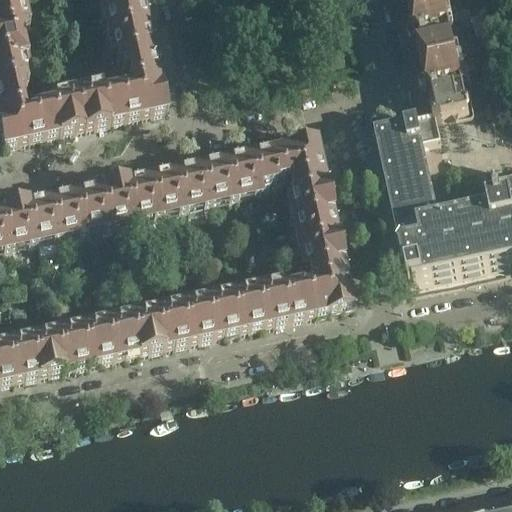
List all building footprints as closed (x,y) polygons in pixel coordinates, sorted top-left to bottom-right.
[(0,0),(0,8),(18,5),(17,0),(0,0)] [(141,4),(140,0),(100,0),(104,12),(141,4)] [(451,40),(445,12),(442,0),(405,0),(409,13),(408,14),(410,20),(410,21),(415,41),(414,42),(414,43),(414,44),(414,45),(414,46),(414,47),(415,48),(416,48),(416,47),(451,40)] [(24,30),(21,14),(26,13),(24,4),(18,5),(0,8),(0,35),(19,31),(24,30)] [(147,29),(141,4),(104,12),(98,13),(100,23),(106,22),(109,37),(147,29)] [(70,20),(68,13),(60,15),(61,21),(70,20)] [(61,21),(60,15),(52,17),(53,23),(61,21)] [(71,26),(70,20),(61,21),(63,28),(71,26)] [(63,28),(61,21),(53,23),(54,29),(63,28)] [(147,29),(109,37),(104,38),(106,48),(111,47),(115,62),(152,54),(147,29)] [(0,61),(20,57),(16,42),(22,40),(19,31),(0,35),(0,61)] [(463,96),(457,69),(451,40),(416,47),(416,48),(421,69),(421,70),(422,76),(423,77),(429,103),(463,96)] [(159,83),(152,54),(115,62),(117,72),(121,71),(123,80),(127,79),(129,90),(159,83)] [(0,87),(25,82),(22,67),(27,65),(25,56),(20,57),(0,61),(0,87)] [(78,70),(77,64),(69,66),(70,72),(78,70)] [(103,74),(101,65),(95,66),(97,75),(103,74)] [(70,72),(69,66),(60,68),(61,74),(70,72)] [(80,76),(78,70),(70,72),(71,78),(80,76)] [(71,78),(70,72),(61,74),(63,80),(71,78)] [(105,82),(103,74),(97,75),(99,83),(105,82)] [(47,86),(45,78),(39,79),(41,87),(47,86)] [(25,102),(23,92),(27,92),(25,82),(0,87),(0,118),(24,113),(21,103),(25,102)] [(166,119),(159,83),(129,90),(131,98),(135,101),(141,125),(166,119)] [(49,95),(47,86),(41,87),(43,96),(49,95)] [(109,132),(102,99),(101,94),(85,98),(84,92),(75,94),(84,137),(109,132)] [(84,137),(75,94),(65,97),(67,102),(51,105),(52,110),(59,143),(84,137)] [(141,125),(135,101),(131,98),(124,100),(123,95),(102,99),(109,132),(141,125)] [(469,123),(463,96),(429,103),(434,128),(434,129),(433,130),(433,131),(469,123)] [(59,143),(52,110),(31,115),(32,120),(25,122),(23,126),(28,150),(59,143)] [(28,150),(23,126),(25,122),(24,113),(0,118),(0,145),(2,155),(28,150)] [(438,151),(433,131),(433,130),(434,129),(434,128),(418,131),(418,133),(419,133),(424,155),(438,151)] [(511,202),(492,207),(494,218),(439,230),(423,155),(424,155),(419,133),(418,133),(378,142),(377,141),(375,144),(377,145),(376,145),(401,255),(399,258),(402,261),(408,290),(409,290),(410,294),(414,293),(414,294),(511,272),(511,202)] [(326,195),(316,147),(276,156),(283,186),(292,184),(293,189),(289,195),(290,203),(326,195)] [(283,186),(276,156),(250,162),(259,201),(266,200),(268,198),(268,195),(273,193),(274,192),(274,188),(283,186)] [(259,201),(250,162),(225,167),(233,205),(249,202),(251,206),(257,205),(259,201)] [(233,205),(225,167),(201,173),(209,211),(224,207),(225,212),(234,210),(233,205)] [(209,211),(201,173),(175,178),(184,216),(199,213),(201,217),(210,215),(209,211)] [(185,221),(184,216),(175,178),(151,183),(159,221),(173,219),(174,223),(185,221)] [(159,221),(151,183),(126,189),(134,227),(150,223),(151,228),(160,226),(159,221)] [(134,227),(126,189),(102,194),(110,232),(124,229),(126,234),(135,232),(134,227)] [(110,232),(102,194),(77,200),(85,238),(101,234),(102,239),(111,237),(110,232)] [(326,195),(290,203),(288,203),(291,217),(286,219),(288,229),(293,228),(332,219),(326,195)] [(85,238),(77,200),(52,206),(60,243),(76,240),(77,245),(86,243),(85,238)] [(60,243),(52,206),(27,211),(36,249),(50,246),(51,250),(61,248),(60,243)] [(36,249),(27,211),(3,216),(11,254),(25,251),(27,256),(37,253),(36,249)] [(11,254),(3,216),(0,216),(0,256),(1,256),(3,261),(12,259),(11,254)] [(337,244),(332,219),(293,228),(296,243),(291,244),(293,254),(337,244)] [(343,269),(337,244),(293,254),(295,263),(300,261),(304,277),(306,277),(343,269)] [(151,272),(149,265),(143,266),(144,273),(151,272)] [(353,315),(343,269),(306,277),(308,284),(314,288),(315,292),(306,294),(312,324),(353,315)] [(152,280),(151,272),(144,273),(146,281),(152,280)] [(146,281),(144,273),(138,275),(139,283),(146,281)] [(102,282),(101,276),(94,277),(95,284),(102,282)] [(104,290),(102,282),(95,284),(97,292),(104,290)] [(52,293),(50,286),(44,287),(46,295),(52,293)] [(312,324),(306,294),(297,296),(296,293),(294,290),(289,291),(288,289),(286,288),(278,290),(278,292),(287,330),(312,324)] [(287,330),(278,292),(264,295),(264,291),(252,293),(253,297),(261,336),(287,330)] [(54,301),(52,293),(46,295),(47,303),(54,301)] [(261,336),(253,297),(241,300),(240,296),(228,298),(229,303),(237,341),(261,336)] [(237,341),(229,303),(215,306),(214,301),(202,304),(203,308),(212,347),(237,341)] [(212,347),(203,308),(190,311),(189,307),(178,309),(179,313),(188,352),(212,347)] [(188,352),(179,313),(165,316),(163,312),(153,315),(154,318),(162,357),(188,352)] [(162,357),(154,318),(141,321),(140,317),(129,320),(130,324),(138,363),(162,357)] [(138,363),(130,324),(115,327),(114,323),(104,325),(105,329),(114,368),(138,363)] [(114,368),(105,329),(90,332),(89,329),(79,331),(80,335),(88,374),(114,368)] [(88,374),(80,335),(66,338),(65,334),(55,336),(55,340),(64,379),(88,374)] [(64,379),(55,340),(41,344),(40,339),(30,342),(31,346),(39,385),(64,379)] [(39,385),(31,346),(16,349),(15,345),(5,347),(5,351),(14,390),(39,385)] [(0,393),(14,390),(5,351),(0,352),(0,393)]
